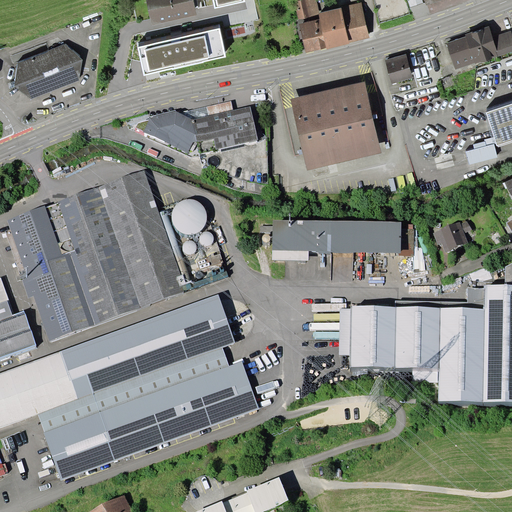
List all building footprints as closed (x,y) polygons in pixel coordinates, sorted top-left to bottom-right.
[(193,0),(146,0),(152,25),(197,15),(193,0)] [(319,14),(318,13),(320,13),(316,0),(299,0),(294,1),(299,19),(319,14)] [(361,2),(320,13),(318,13),(319,14),(320,19),(327,48),(327,49),(370,38),(361,2)] [(327,48),(320,19),(299,24),(306,53),(327,48)] [(466,36),(447,43),(455,69),(475,63),(475,64),(511,51),(511,34),(511,31),(493,37),(489,26),(465,34),(466,36)] [(220,28),(139,47),(145,76),(225,57),(220,28)] [(66,44),(17,63),(14,85),(31,99),(78,81),(82,59),(66,44)] [(406,54),(385,60),(392,84),(413,77),(406,54)] [(365,81),(291,99),(307,170),(381,153),(365,81)] [(234,110),(232,101),(206,107),(208,116),(234,110)] [(511,103),(486,112),(494,137),(496,144),(497,146),(498,145),(498,147),(511,142),(511,103)] [(208,116),(192,119),(197,141),(199,153),(258,140),(250,106),(234,110),(208,116)] [(206,107),(180,113),(192,119),(208,116),(206,107)] [(143,131),(143,132),(145,133),(145,137),(190,158),(196,156),(200,156),(199,153),(197,141),(192,119),(180,113),(176,111),(150,118),(149,120),(138,123),(136,127),(143,131)] [(474,149),(466,151),(469,164),(498,157),(494,144),(496,144),(494,137),(484,139),(485,141),(473,144),(474,149)] [(182,275),(144,171),(7,220),(27,277),(22,279),(29,297),(33,295),(50,341),(183,293),(177,276),(182,275)] [(273,220),(273,250),(309,251),(398,253),(398,255),(414,256),(414,229),(413,229),(413,224),(401,224),(401,222),(273,220)] [(468,221),(461,224),(464,233),(472,230),(468,221)] [(461,224),(460,222),(433,233),(438,245),(442,243),(445,253),(468,243),(464,233),(461,224)] [(272,260),(309,260),(309,251),(273,250),(272,260)] [(395,307),(352,306),(352,309),(351,355),(350,367),(439,369),(438,401),(511,402),(511,263),(506,267),(505,284),(492,285),(492,282),(477,282),(477,288),(468,287),(468,302),(396,301),(395,307)] [(0,303),(7,301),(13,315),(14,314),(1,278),(0,277),(0,303)] [(219,294),(0,373),(0,428),(38,414),(223,348),(235,343),(219,294)] [(0,357),(36,344),(24,311),(14,314),(13,315),(7,301),(0,303),(0,357)] [(351,355),(352,309),(340,309),(339,355),(351,355)] [(229,366),(223,348),(38,414),(61,481),(259,408),(242,362),(229,366)] [(222,501),(195,511),(262,511),(289,501),(279,477),(247,491),(247,493),(223,503),(222,501)] [(133,511),(124,494),(90,511),(133,511)]
